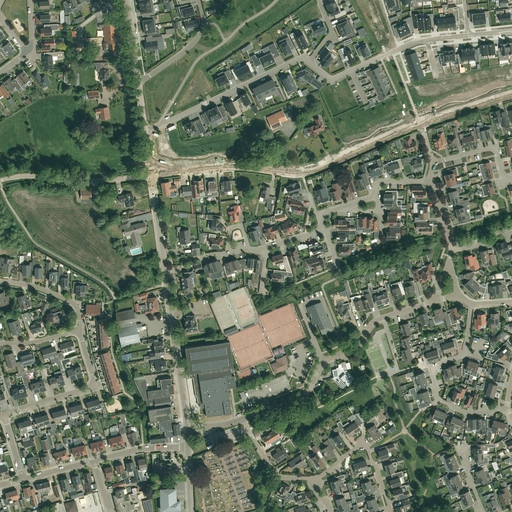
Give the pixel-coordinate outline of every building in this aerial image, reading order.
[(49,4),(52,4),(51,0),(45,0),(45,1),(39,2),(40,8),(49,8),(49,4)] [(78,6),(77,4),(75,0),(67,0),(69,4),(65,6),(66,14),(71,12),(70,10),(78,6)] [(337,0),(336,0),(327,0),(329,3),(326,5),(328,10),(338,6),(336,1),(337,0)] [(385,0),(387,4),(388,4),(389,7),(394,6),(395,11),(400,9),(398,0),(385,0)] [(154,14),(153,5),(141,7),(141,9),(140,9),(141,13),(148,12),(148,15),(154,14)] [(183,6),(176,7),(178,14),(183,13),(183,17),(184,17),(194,14),(193,7),(187,8),(183,9),(183,6)] [(341,11),(338,6),(328,10),(331,16),(334,15),(335,19),(346,14),(344,10),(341,11)] [(504,9),(496,10),(496,14),(499,14),(500,20),(511,19),(510,12),(509,12),(504,13),(504,9)] [(489,11),(479,12),(480,24),(486,23),(486,17),(490,17),(489,11)] [(50,21),(49,15),(49,12),(44,12),(43,13),(43,14),(43,15),(40,15),(40,22),(50,21)] [(479,12),(469,13),(469,19),(473,18),(474,24),(480,24),(479,12)] [(419,14),(413,14),(414,24),(414,28),(418,28),(419,30),(425,29),(424,18),(424,17),(419,18),(419,14)] [(428,18),(424,18),(425,29),(432,29),(431,23),(434,22),(433,14),(428,14),(428,18)] [(143,21),(143,24),(142,24),(143,27),(156,25),(155,19),(157,19),(157,15),(150,16),(150,20),(147,20),(143,21),(143,20),(143,21)] [(337,26),(336,26),(338,29),(339,31),(351,25),(347,17),(341,19),(342,23),(340,23),(337,25),(337,26)] [(405,23),(401,24),(406,34),(407,34),(407,35),(411,33),(411,32),(411,31),(409,27),(413,25),(412,17),(404,20),(405,23)] [(198,26),(196,20),(191,21),(190,18),(183,20),(186,30),(198,26)] [(254,24),(255,29),(272,25),(271,20),(254,24)] [(314,21),(306,25),(308,28),(311,27),(311,28),(311,29),(312,32),(313,33),(316,31),(317,34),(320,33),(325,30),(324,26),(325,26),(323,23),(316,26),(314,21)] [(396,23),(392,25),(395,34),(398,32),(400,36),(400,37),(401,37),(405,36),(405,35),(406,34),(401,24),(398,26),(396,23)] [(41,36),(52,35),(51,30),(58,30),(58,24),(50,25),(50,27),(49,28),(41,29),(41,36)] [(117,43),(118,43),(117,24),(103,24),(104,43),(117,43)] [(143,27),(143,30),(144,30),(145,33),(144,33),(145,33),(147,33),(151,32),(152,35),(159,34),(159,29),(156,29),(156,25),(143,27)] [(340,33),(339,33),(341,36),(342,36),(342,37),(342,36),(345,35),(347,34),(349,37),(355,34),(351,25),(339,31),(340,33)] [(296,37),(294,38),(300,51),(303,49),(302,48),(305,47),(308,45),(303,34),(296,37)] [(147,42),(145,42),(146,50),(153,48),(157,48),(157,45),(163,44),(162,36),(152,38),(151,38),(152,41),(147,42)] [(281,44),(280,45),(285,56),(292,52),(290,49),(288,45),(291,43),(288,37),(284,39),(286,42),(281,44)] [(50,46),(54,46),(53,38),(44,39),(44,43),(41,43),(42,50),(50,50),(50,46)] [(0,52),(1,52),(4,49),(9,56),(16,51),(9,42),(6,44),(3,46),(1,44),(0,44),(0,52)] [(117,43),(104,43),(103,43),(104,48),(108,48),(109,52),(117,51),(117,43)] [(269,51),(264,53),(266,57),(267,60),(268,62),(269,64),(270,64),(271,65),(274,63),(274,62),(275,61),(273,58),(271,54),(277,51),(274,43),(267,46),(269,51)] [(370,54),(366,44),(359,47),(357,43),(354,45),(357,52),(360,51),(363,58),(370,54)] [(501,49),(498,49),(499,61),(505,60),(504,55),(509,54),(508,43),(501,44),(501,48),(501,49)] [(495,44),(488,45),(489,55),(493,54),(493,57),(499,57),(499,56),(498,50),(495,50),(495,46),(495,44)] [(481,51),(478,52),(479,54),(479,59),(485,58),(484,55),(489,55),(488,45),(481,45),(481,47),(481,51)] [(338,50),(341,58),(345,56),(347,60),(348,63),(355,60),(350,50),(346,51),(344,47),(338,50)] [(473,48),(470,48),(468,49),(469,61),(475,60),(475,62),(479,62),(479,59),(479,54),(475,54),(475,49),(474,48),(473,48)] [(468,49),(466,49),(463,49),(461,49),(462,50),(462,55),(459,56),(459,57),(459,64),(463,63),(463,61),(469,61),(468,49)] [(324,58),(320,62),(326,67),(333,59),(329,56),(331,54),(325,50),(321,56),(324,58)] [(455,50),(449,51),(450,62),(454,61),(454,65),(459,64),(459,57),(456,57),(455,54),(455,50)] [(444,59),(440,59),(442,66),(447,65),(447,62),(450,62),(449,51),(443,51),(443,53),(444,59)] [(57,59),(64,59),(63,52),(49,52),(49,56),(43,56),(43,64),(44,64),(44,68),(53,68),(52,56),(57,56),(57,59)] [(408,62),(418,58),(416,52),(406,56),(408,62)] [(255,54),(250,57),(253,63),(260,60),(262,64),(263,67),(264,67),(265,67),(268,66),(268,65),(269,64),(268,62),(267,60),(266,57),(264,53),(256,57),(255,54)] [(156,62),(167,61),(167,54),(155,54),(156,62)] [(420,64),(418,58),(408,62),(410,68),(420,64)] [(251,74),(252,74),(249,68),(251,67),(249,61),(246,63),(246,64),(241,66),(246,77),(248,75),(251,74)] [(106,62),(96,62),(96,71),(100,71),(100,81),(109,81),(109,69),(107,69),(107,65),(106,65),(106,62)] [(420,64),(410,68),(412,74),(422,70),(420,64)] [(231,70),(233,75),(237,74),(239,80),(240,79),(243,78),(246,77),(241,66),(235,69),(234,68),(231,70)] [(368,77),(369,76),(381,71),(379,67),(376,68),(375,66),(365,71),(368,77)] [(219,78),(215,79),(218,86),(228,82),(228,81),(227,78),(231,76),(228,70),(223,73),(224,75),(219,78)] [(302,71),(297,73),(298,76),(298,78),(299,77),(300,80),(305,78),(307,80),(307,81),(310,83),(314,86),(317,82),(318,81),(314,78),(315,77),(306,70),(305,70),(302,71)] [(422,70),(412,74),(414,80),(424,76),(422,70)] [(384,77),(381,71),(369,76),(368,77),(369,77),(372,83),(384,77)] [(25,74),(24,73),(23,72),(17,76),(20,80),(19,81),(17,82),(23,90),(26,87),(26,86),(26,85),(27,84),(28,83),(27,82),(29,80),(27,77),(27,76),(26,74),(25,74)] [(50,83),(47,79),(44,75),(42,77),(40,77),(37,72),(33,75),(42,87),(45,85),(46,86),(50,83)] [(287,91),(292,89),(294,91),(297,90),(293,80),(290,81),(287,76),(284,77),(284,78),(281,79),(284,84),(283,84),(287,91)] [(14,78),(12,80),(10,77),(4,82),(5,84),(5,85),(6,87),(7,87),(10,90),(12,88),(13,89),(14,89),(15,88),(17,90),(19,88),(21,91),(23,90),(20,87),(14,78)] [(372,83),(375,89),(387,84),(384,77),(372,83)] [(266,83),(271,94),(278,91),(272,79),(266,83)] [(265,97),(271,94),(266,83),(259,86),(265,97)] [(4,96),(5,96),(6,95),(7,97),(10,94),(2,84),(0,85),(0,95),(1,95),(1,96),(2,96),(3,96),(4,96)] [(376,96),(377,96),(390,90),(387,84),(375,89),(378,95),(376,96)] [(258,99),(255,100),(260,109),(262,108),(258,100),(265,97),(259,86),(252,89),(258,99)] [(391,94),(390,90),(377,96),(379,102),(389,97),(389,95),(391,94)] [(242,102),(240,103),(243,108),(251,104),(246,93),(240,96),(242,100),(242,102)] [(231,101),(225,104),(231,115),(235,113),(237,116),(242,114),(238,105),(234,107),(232,103),(231,101)] [(213,108),(211,109),(217,121),(222,119),(223,122),(228,119),(224,112),(224,111),(220,113),(217,108),(217,106),(213,108)] [(96,114),(100,113),(101,119),(109,118),(108,107),(99,108),(99,109),(95,109),(96,114)] [(208,117),(204,119),(205,121),(207,126),(217,121),(211,109),(209,111),(209,110),(205,112),(205,113),(208,117)] [(505,111),(501,112),(500,110),(493,112),(496,122),(501,121),(503,127),(508,125),(505,111)] [(267,118),(271,127),(287,120),(283,111),(267,118)] [(317,128),(318,131),(325,129),(322,122),(321,122),(318,117),(314,119),(317,124),(314,125),(315,128),(317,128)] [(198,130),(200,133),(205,131),(202,125),(198,127),(197,126),(195,127),(194,125),(193,125),(191,123),(191,122),(190,122),(189,121),(185,123),(186,124),(185,125),(189,134),(198,130)] [(487,138),(492,136),(491,131),(494,130),(492,124),(487,126),(488,129),(484,130),(487,138)] [(317,132),(318,131),(317,128),(315,128),(314,125),(304,129),(305,133),(309,132),(311,137),(313,136),(314,137),(316,136),(316,135),(318,134),(317,132)] [(477,136),(478,140),(481,139),(482,139),(482,140),(487,139),(486,138),(487,138),(484,130),(483,125),(475,127),(475,129),(475,130),(477,135),(477,136)] [(439,138),(434,139),(437,149),(444,147),(443,145),(447,144),(446,140),(444,133),(442,127),(439,128),(440,134),(438,134),(439,138)] [(461,145),(464,145),(464,146),(465,146),(465,147),(468,146),(468,145),(470,145),(468,137),(465,137),(464,133),(462,134),(461,130),(457,131),(458,136),(461,145)] [(478,141),(478,140),(477,136),(477,135),(475,130),(470,131),(471,136),(468,137),(470,145),(472,144),(472,145),(475,145),(475,143),(476,143),(475,142),(478,141)] [(410,137),(405,139),(406,144),(406,145),(408,151),(418,148),(416,142),(412,143),(410,137)] [(456,138),(455,138),(453,139),(453,137),(448,139),(451,150),(458,148),(456,138)] [(413,165),(414,169),(423,166),(421,158),(417,159),(416,158),(415,156),(409,158),(409,157),(401,159),(402,164),(407,162),(408,164),(410,163),(411,165),(412,165),(413,165)] [(374,164),(378,176),(382,175),(382,173),(383,173),(382,170),(385,169),(384,166),(383,164),(381,158),(377,159),(378,162),(378,163),(374,164)] [(392,161),(395,173),(401,171),(399,164),(402,164),(400,159),(392,161)] [(374,177),(378,176),(374,164),(373,161),(364,163),(367,172),(370,171),(372,177),(373,176),(374,177)] [(386,174),(389,173),(390,174),(395,173),(392,161),(383,164),(384,166),(385,169),(386,174)] [(480,170),(491,167),(490,162),(479,165),(480,170)] [(482,175),(493,172),(491,167),(480,170),(482,175)] [(446,181),(455,178),(455,175),(457,174),(456,169),(450,170),(451,174),(445,175),(446,181)] [(483,181),(494,178),(493,172),(482,175),(483,181)] [(367,188),(366,185),(370,184),(368,180),(366,173),(359,175),(360,179),(357,180),(360,190),(367,188)] [(464,185),(464,182),(462,183),(461,180),(456,181),(455,178),(446,181),(447,186),(450,186),(453,185),(454,188),(455,188),(461,186),(464,185)] [(215,179),(207,180),(208,182),(205,183),(205,192),(214,191),(214,195),(218,195),(218,191),(216,191),(215,179)] [(202,180),(194,181),(195,184),(191,184),(191,189),(192,189),(193,197),(199,196),(198,192),(203,192),(202,180)] [(223,181),(223,183),(219,183),(220,188),(221,188),(221,195),(227,194),(227,191),(231,190),(230,184),(233,184),(232,181),(230,181),(230,180),(223,181)] [(326,185),(325,185),(324,180),(320,182),(322,189),(318,190),(320,193),(316,194),(319,203),(327,200),(325,195),(328,194),(326,185)] [(353,194),(353,193),(356,192),(355,187),(354,187),(352,181),(346,183),(347,186),(344,187),(347,196),(349,195),(350,196),(352,195),(353,194)] [(161,183),(163,195),(170,194),(169,191),(176,190),(175,185),(169,185),(169,182),(161,183)] [(340,198),(340,196),(343,195),(340,185),(339,182),(332,184),(334,191),(331,192),(334,200),(340,198)] [(291,198),(297,199),(298,195),(299,195),(298,192),(301,191),(300,187),(299,183),(299,184),(298,183),(295,184),(295,183),(290,185),(290,186),(287,187),(289,194),(290,194),(291,198)] [(483,191),(493,188),(492,183),(482,185),(483,191)] [(183,187),(183,189),(180,190),(181,196),(192,195),(191,186),(183,187)] [(268,198),(268,196),(270,187),(263,186),(261,197),(263,197),(268,198)] [(412,186),(412,193),(416,193),(416,197),(426,197),(426,190),(423,190),(423,186),(412,186)] [(460,189),(461,189),(461,186),(455,188),(455,191),(449,192),(449,193),(448,193),(449,197),(450,197),(451,198),(459,196),(458,193),(461,192),(460,189)] [(493,188),(483,191),(484,196),(495,193),(493,188)] [(91,189),(81,189),(81,198),(91,198),(91,189)] [(384,200),(393,200),(397,200),(397,197),(397,191),(391,191),(391,194),(384,194),(384,200)] [(134,204),(132,198),(133,198),(132,193),(118,196),(120,202),(125,201),(126,207),(134,204)] [(271,204),(271,203),(272,197),(268,196),(268,198),(263,197),(262,201),(267,202),(266,208),(270,208),(269,210),(273,211),(274,205),(271,204)] [(459,199),(459,196),(451,198),(451,199),(450,199),(451,203),(452,203),(452,204),(458,202),(459,205),(461,205),(465,204),(466,203),(469,202),(469,199),(463,201),(463,198),(459,199)] [(301,206),(302,202),(291,200),(290,206),(294,206),(293,212),(303,214),(304,207),(301,206)] [(391,209),(395,209),(397,209),(401,209),(401,205),(397,205),(397,203),(393,203),(393,200),(384,200),(384,206),(391,206),(391,209)] [(418,212),(428,212),(428,211),(429,211),(429,207),(428,207),(428,206),(422,206),(422,203),(415,203),(415,209),(418,209),(418,212)] [(466,213),(467,212),(467,209),(468,209),(466,203),(465,204),(461,205),(461,208),(456,209),(457,215),(466,213)] [(230,207),(231,211),(228,212),(231,222),(238,220),(237,216),(241,215),(240,211),(239,211),(238,206),(233,206),(230,207)] [(387,218),(398,218),(398,214),(401,214),(401,209),(397,209),(395,209),(391,209),(390,209),(390,212),(388,212),(388,218),(387,218)] [(415,215),(415,222),(427,222),(427,218),(428,218),(429,218),(429,213),(428,213),(428,212),(418,212),(418,215),(415,215)] [(467,212),(466,213),(457,215),(458,221),(464,219),(465,222),(471,221),(469,215),(468,215),(467,212)] [(129,220),(129,221),(128,217),(121,219),(122,222),(121,223),(120,225),(120,227),(122,228),(124,228),(126,236),(131,234),(134,247),(142,245),(139,232),(143,231),(143,230),(146,230),(147,228),(145,224),(144,223),(141,223),(131,226),(129,220)] [(213,217),(212,222),(208,222),(207,229),(211,229),(221,230),(222,223),(219,223),(220,218),(213,217)] [(367,232),(367,217),(360,217),(360,224),(357,224),(357,231),(362,231),(363,232),(367,232)] [(367,217),(367,232),(370,232),(371,231),(377,231),(377,220),(373,220),(373,218),(367,218),(367,217)] [(398,218),(387,218),(387,225),(394,225),(394,228),(400,228),(400,222),(397,222),(397,218),(398,218)] [(292,231),(292,229),(293,229),(294,230),(298,225),(289,219),(291,220),(289,222),(282,225),(283,229),(282,230),(282,232),(284,233),(285,233),(292,231)] [(350,230),(356,230),(356,227),(350,227),(350,224),(346,224),(346,220),(335,220),(335,227),(343,227),(343,230),(350,230)] [(430,227),(430,223),(417,223),(417,229),(421,229),(421,233),(432,233),(432,227),(430,227)] [(259,225),(253,227),(254,230),(250,232),(253,241),(259,239),(258,235),(262,234),(259,225)] [(267,239),(268,239),(269,239),(271,239),(271,238),(274,237),(273,234),(278,232),(276,226),(271,227),(264,229),(267,239)] [(400,235),(400,229),(390,229),(390,232),(387,232),(387,239),(396,239),(396,235),(400,235)] [(180,231),(181,232),(179,232),(180,236),(181,236),(182,239),(180,239),(181,243),(182,243),(182,246),(187,245),(186,243),(190,242),(194,241),(194,238),(190,238),(189,230),(180,231)] [(343,235),(338,235),(336,235),(336,238),(335,238),(335,239),(335,240),(336,240),(336,241),(346,241),(346,237),(349,237),(349,232),(343,232),(343,235)] [(217,239),(215,239),(216,235),(209,234),(208,237),(209,237),(209,242),(211,243),(211,244),(211,246),(212,246),(212,248),(217,248),(217,247),(219,247),(219,245),(219,244),(222,244),(223,239),(217,238),(217,239)] [(322,248),(321,244),(318,245),(317,241),(308,244),(309,248),(309,249),(310,250),(311,250),(312,250),(313,254),(323,251),(323,250),(323,249),(324,249),(323,249),(323,248),(322,248)] [(497,245),(500,254),(504,252),(505,256),(509,255),(510,257),(511,256),(511,249),(509,250),(506,241),(501,243),(501,242),(497,243),(497,244),(497,245)] [(200,254),(198,244),(191,245),(192,251),(193,255),(200,254)] [(349,247),(343,247),(340,247),(340,254),(349,254),(349,250),(355,250),(355,244),(349,244),(349,247)] [(297,267),(295,260),(299,259),(296,249),(293,250),(292,250),(289,250),(289,251),(290,255),(287,256),(291,269),(297,267)] [(494,255),(493,253),(489,254),(489,250),(485,250),(485,249),(481,250),(481,251),(483,261),(488,260),(490,265),(496,264),(494,255)] [(284,262),(284,261),(282,254),(272,257),(274,264),(279,263),(281,267),(284,266),(286,272),(291,272),(288,261),(284,262)] [(479,268),(477,260),(476,256),(472,256),(472,255),(465,256),(467,265),(471,265),(472,270),(479,268)] [(322,268),(321,267),(324,266),(322,259),(318,261),(317,257),(307,260),(309,266),(313,264),(315,270),(318,269),(318,270),(322,268)] [(1,258),(0,262),(0,263),(3,264),(3,268),(2,271),(10,272),(10,268),(10,266),(14,267),(15,260),(11,259),(11,261),(4,260),(4,258),(1,258)] [(252,270),(254,259),(248,258),(247,264),(244,264),(243,269),(252,270)] [(217,260),(216,260),(216,259),(212,261),(212,262),(211,262),(215,274),(222,272),(224,271),(222,266),(219,266),(218,262),(217,260)] [(237,271),(243,269),(244,264),(245,259),(243,259),(240,260),(242,265),(239,266),(237,261),(237,259),(231,261),(234,270),(237,269),(237,271)] [(254,259),(252,270),(253,270),(253,267),(256,267),(255,271),(256,271),(261,271),(262,266),(259,266),(260,261),(260,259),(254,259)] [(215,274),(211,262),(210,261),(206,263),(206,264),(203,265),(205,271),(207,276),(215,274)] [(235,273),(234,270),(231,261),(225,263),(227,270),(225,271),(226,276),(232,274),(235,273)] [(431,264),(426,265),(422,266),(426,279),(427,279),(428,280),(430,279),(430,278),(432,278),(431,275),(435,274),(433,270),(431,264)] [(68,288),(68,278),(68,274),(63,274),(63,268),(59,266),(59,272),(59,274),(59,275),(59,280),(62,280),(62,288),(68,288)] [(419,269),(413,270),(417,281),(420,280),(421,282),(422,282),(423,282),(425,282),(425,281),(426,280),(426,279),(422,266),(422,267),(419,269)] [(183,290),(184,290),(184,294),(188,294),(188,290),(193,289),(193,288),(191,278),(193,278),(193,277),(196,277),(195,272),(193,272),(193,269),(184,270),(183,271),(183,273),(184,274),(184,275),(181,275),(183,290)] [(56,272),(49,271),(49,281),(56,282),(56,281),(57,281),(58,275),(56,275),(56,272)] [(285,272),(278,271),(277,274),(273,274),(271,273),(271,275),(270,275),(270,277),(271,277),(270,280),(280,281),(281,277),(284,278),(284,276),(285,272)] [(467,287),(470,290),(477,281),(473,277),(475,275),(474,271),(462,274),(464,279),(466,282),(463,285),(466,288),(467,287)] [(410,286),(406,287),(408,295),(415,293),(414,291),(413,286),(416,285),(414,280),(408,281),(410,286)] [(507,288),(505,282),(505,280),(500,281),(500,284),(497,284),(497,286),(497,293),(503,292),(502,287),(506,287),(507,288)] [(403,296),(402,295),(400,289),(403,288),(401,281),(395,283),(396,288),(393,289),(396,299),(403,296)] [(486,287),(483,287),(477,281),(470,290),(472,292),(471,292),(474,295),(477,292),(476,292),(479,288),(482,291),(482,293),(485,294),(485,291),(486,287)] [(83,282),(73,282),(73,289),(76,289),(76,295),(85,295),(85,291),(88,291),(88,286),(85,286),(85,285),(83,285),(83,282)] [(487,284),(486,287),(485,291),(486,291),(486,289),(490,289),(490,293),(490,294),(497,294),(497,293),(497,286),(492,286),(492,282),(487,283),(487,284)] [(368,287),(370,293),(373,292),(374,295),(377,304),(378,304),(378,305),(382,304),(382,303),(383,303),(379,289),(375,290),(373,290),(371,286),(368,287)] [(387,291),(386,288),(383,288),(383,286),(379,288),(379,289),(383,303),(390,300),(387,291)] [(0,304),(0,306),(10,303),(8,296),(5,297),(4,292),(0,293),(0,304)] [(149,304),(157,303),(156,301),(157,301),(157,297),(156,298),(156,297),(155,297),(155,296),(147,297),(146,292),(140,294),(141,298),(143,298),(143,302),(148,301),(149,304)] [(372,298),(370,293),(363,295),(364,295),(361,296),(360,295),(364,308),(364,309),(371,306),(371,305),(374,304),(372,298)] [(21,308),(31,306),(29,299),(26,300),(25,295),(18,297),(21,308)] [(357,310),(364,308),(360,295),(357,296),(351,298),(353,305),(356,304),(357,310)] [(327,317),(321,302),(307,308),(312,319),(310,320),(312,325),(317,323),(322,335),(334,330),(328,316),(327,317)] [(349,303),(338,306),(342,319),(350,316),(348,310),(351,309),(349,303)] [(149,305),(149,304),(142,305),(142,306),(142,307),(143,309),(144,308),(145,310),(145,313),(158,311),(157,310),(158,310),(158,309),(159,309),(158,306),(157,306),(157,304),(149,305)] [(458,322),(457,319),(461,317),(459,310),(460,310),(459,306),(454,308),(454,307),(451,308),(451,309),(450,309),(453,317),(450,319),(452,324),(458,322)] [(446,328),(451,326),(446,311),(443,312),(441,308),(440,307),(438,308),(438,309),(434,310),(436,317),(433,318),(434,322),(443,319),(446,328)] [(66,320),(65,317),(63,310),(57,312),(56,309),(51,310),(55,323),(66,320)] [(142,323),(137,324),(133,309),(116,313),(117,324),(118,327),(117,327),(122,347),(129,345),(129,344),(140,341),(137,328),(143,327),(142,323)] [(24,322),(30,320),(28,312),(22,314),(24,322)] [(427,312),(420,315),(423,324),(428,322),(430,327),(434,325),(432,319),(429,320),(427,312)] [(478,314),(478,318),(474,319),(474,322),(475,322),(475,328),(482,328),(481,324),(486,324),(485,314),(484,314),(482,314),(482,313),(479,313),(479,314),(478,314)] [(491,313),(491,317),(488,317),(489,328),(494,327),(494,323),(499,323),(498,313),(491,313)] [(186,331),(197,330),(196,322),(195,315),(190,316),(190,315),(186,315),(187,318),(184,318),(186,331)] [(43,322),(42,318),(36,320),(37,322),(30,324),(33,333),(43,330),(41,323),(43,322)] [(13,335),(22,332),(18,320),(9,323),(13,335)] [(401,331),(410,328),(409,323),(400,325),(402,329),(400,329),(401,331)] [(238,332),(236,327),(225,331),(227,336),(238,332)] [(154,344),(155,348),(164,347),(163,345),(164,345),(164,341),(163,341),(159,341),(158,337),(153,338),(153,339),(148,339),(149,345),(150,345),(154,344)] [(206,345),(185,348),(185,349),(186,352),(189,378),(193,378),(193,381),(195,396),(197,396),(197,398),(198,404),(199,404),(200,404),(200,408),(205,407),(206,417),(216,415),(231,413),(231,410),(229,400),(229,399),(229,398),(228,387),(230,387),(232,387),(236,386),(234,373),(233,367),(231,352),(229,341),(226,342),(225,337),(224,337),(206,340),(205,340),(205,341),(206,345)] [(401,345),(411,342),(409,337),(401,339),(402,343),(401,343),(401,345)] [(448,343),(451,351),(456,349),(455,346),(458,345),(456,338),(450,340),(451,342),(448,343)] [(451,351),(448,343),(445,344),(444,340),(442,339),(438,341),(439,343),(441,350),(440,349),(443,348),(445,353),(451,351)] [(62,360),(65,359),(63,352),(75,349),(73,341),(60,345),(62,352),(60,352),(62,360)] [(502,351),(507,356),(511,352),(509,349),(511,347),(506,342),(500,348),(502,351)] [(438,351),(441,350),(439,343),(434,345),(434,346),(435,350),(432,351),(434,359),(440,357),(438,351)] [(59,361),(61,360),(62,360),(60,352),(57,353),(55,346),(42,350),(45,358),(54,355),(55,360),(58,359),(59,361)] [(164,349),(164,347),(155,348),(155,353),(152,353),(150,353),(150,356),(151,359),(159,358),(161,358),(160,354),(164,354),(164,353),(165,353),(165,349),(164,349)] [(428,361),(434,359),(432,351),(431,348),(426,349),(422,350),(423,352),(424,356),(426,355),(427,356),(428,361)] [(507,356),(502,351),(500,353),(497,350),(493,355),(488,353),(486,357),(498,361),(499,359),(500,357),(503,360),(507,356)] [(20,366),(22,372),(24,371),(25,371),(24,366),(33,363),(36,362),(35,359),(32,352),(31,352),(31,351),(27,352),(27,353),(20,355),(22,361),(23,365),(20,366)] [(101,361),(111,358),(109,352),(99,354),(101,361)] [(20,366),(19,361),(16,362),(13,353),(5,355),(9,367),(17,365),(18,368),(19,373),(22,372),(20,366)] [(285,369),(285,368),(287,363),(284,356),(276,359),(277,362),(271,364),(275,373),(285,369)] [(65,362),(69,361),(68,358),(65,359),(62,360),(61,360),(64,368),(64,369),(66,368),(65,362)] [(103,368),(113,365),(111,358),(101,361),(103,368)] [(159,358),(151,359),(151,365),(156,364),(156,370),(167,368),(166,360),(161,361),(161,358),(159,358)] [(472,368),(474,362),(473,362),(473,361),(468,359),(467,366),(467,367),(465,366),(462,366),(462,367),(462,368),(462,373),(465,373),(467,373),(468,370),(471,371),(472,368)] [(64,369),(64,368),(61,360),(59,361),(58,361),(56,362),(56,363),(56,364),(57,364),(58,364),(59,364),(61,369),(64,369)] [(341,363),(341,364),(338,364),(338,367),(336,368),(337,373),(335,374),(336,376),(338,376),(341,379),(337,383),(342,388),(346,384),(347,386),(352,381),(351,381),(354,378),(349,374),(348,375),(346,373),(345,370),(347,369),(347,370),(345,362),(341,363)] [(481,371),(477,370),(479,364),(474,362),(472,368),(471,371),(472,371),(471,375),(479,378),(481,371)] [(496,368),(494,372),(503,374),(505,368),(499,367),(500,364),(496,362),(494,368),(496,368)] [(115,371),(114,368),(113,365),(103,368),(105,374),(115,371)] [(462,368),(462,367),(460,367),(457,368),(456,365),(450,367),(452,376),(453,376),(452,375),(456,373),(457,377),(462,375),(462,373),(462,368)] [(43,368),(43,369),(42,366),(33,369),(34,371),(40,370),(43,378),(46,377),(43,368)] [(83,376),(81,368),(80,366),(74,368),(77,378),(83,376)] [(444,369),(445,373),(442,374),(445,382),(450,380),(449,377),(452,376),(450,367),(444,369)] [(51,375),(48,375),(46,368),(43,368),(46,377),(48,376),(49,378),(52,388),(59,386),(56,376),(52,378),(51,375)] [(77,378),(74,368),(67,370),(70,380),(77,378)] [(34,372),(34,371),(33,369),(25,371),(24,371),(27,382),(30,382),(27,374),(34,372)] [(27,382),(24,371),(22,372),(19,373),(16,374),(17,377),(22,376),(24,383),(27,382)] [(56,376),(59,386),(65,384),(62,374),(61,371),(60,371),(59,371),(59,372),(58,373),(59,374),(59,375),(56,376)] [(107,381),(117,378),(115,371),(105,374),(107,381)] [(414,382),(426,378),(425,376),(426,375),(425,373),(424,373),(424,372),(415,375),(414,371),(406,374),(402,375),(403,379),(411,377),(412,380),(413,380),(414,382)] [(501,380),(503,374),(494,372),(493,377),(501,380)] [(174,383),(172,383),(171,382),(171,376),(160,378),(161,387),(162,388),(174,386),(174,383)] [(109,387),(119,384),(117,378),(107,381),(109,387)] [(412,393),(414,392),(420,390),(420,387),(428,385),(427,384),(428,383),(427,381),(426,381),(426,378),(414,382),(415,385),(418,384),(419,387),(411,389),(411,390),(408,390),(409,393),(412,393)] [(138,391),(146,389),(145,379),(135,380),(134,381),(138,391)] [(37,382),(40,392),(46,390),(43,380),(37,382)] [(34,393),(40,392),(37,382),(31,384),(34,393)] [(488,388),(496,391),(498,385),(490,382),(488,388)] [(119,384),(109,387),(111,393),(121,391),(119,384)] [(21,397),(24,396),(28,395),(25,386),(18,387),(21,397)] [(143,401),(146,400),(149,421),(173,417),(172,405),(171,405),(170,394),(175,394),(174,386),(162,388),(161,387),(146,389),(138,391),(143,401)] [(15,399),(21,397),(18,387),(12,389),(15,399)] [(455,390),(454,393),(452,393),(451,397),(452,398),(451,399),(457,402),(458,400),(462,401),(466,390),(460,387),(458,392),(455,390)] [(494,397),(496,391),(488,388),(486,394),(494,397)] [(421,399),(430,396),(428,391),(421,393),(420,390),(414,392),(416,397),(419,396),(421,399)] [(470,406),(470,405),(473,406),(476,401),(475,401),(478,395),(473,393),(472,396),(468,394),(464,403),(470,406)] [(430,396),(421,399),(422,403),(418,404),(420,409),(426,407),(425,404),(431,402),(430,396)] [(92,399),(95,409),(102,407),(99,398),(96,399),(96,398),(92,399)] [(89,411),(95,409),(92,399),(90,400),(90,401),(87,402),(89,411)] [(75,405),(78,414),(84,412),(82,404),(79,405),(78,404),(75,405)] [(72,416),(78,414),(75,405),(73,405),(73,406),(70,407),(72,416)] [(438,420),(441,411),(439,410),(440,409),(437,408),(436,409),(434,414),(431,412),(428,420),(433,422),(434,418),(438,420)] [(59,410),(62,419),(67,417),(65,409),(62,410),(61,409),(59,410)] [(55,421),(62,419),(59,410),(56,411),(56,412),(52,413),(55,421)] [(445,426),(448,419),(445,418),(447,414),(441,411),(438,420),(441,421),(440,424),(445,426)] [(350,425),(355,433),(357,431),(358,432),(360,430),(360,429),(358,426),(357,424),(361,421),(357,415),(356,413),(354,415),(355,417),(351,420),(353,423),(350,425)] [(44,414),(41,415),(44,424),(47,423),(48,427),(51,426),(52,432),(55,431),(53,424),(51,424),(48,414),(44,415),(44,414)] [(38,426),(44,424),(41,415),(38,416),(39,417),(35,418),(38,426)] [(448,419),(445,426),(449,428),(453,430),(455,427),(458,418),(453,416),(453,417),(449,416),(448,419)] [(367,429),(370,434),(378,429),(376,426),(379,424),(375,417),(369,421),(372,426),(370,427),(367,429)] [(132,432),(131,427),(130,427),(130,425),(127,425),(125,418),(120,419),(122,424),(122,426),(125,426),(127,433),(128,437),(129,436),(130,442),(137,440),(136,436),(139,435),(138,431),(137,431),(132,432)] [(458,418),(455,427),(458,428),(457,431),(462,433),(465,426),(461,425),(463,420),(458,418)] [(480,433),(486,433),(485,419),(482,419),(482,418),(476,419),(476,428),(476,431),(480,431),(480,433)] [(24,420),(27,430),(33,428),(30,419),(27,420),(27,419),(24,420)] [(160,426),(163,426),(165,436),(180,434),(179,424),(178,424),(178,422),(176,423),(176,419),(156,421),(156,423),(160,423),(160,426)] [(476,419),(470,419),(470,425),(467,425),(467,431),(473,431),(473,428),(476,428),(476,419)] [(27,432),(27,430),(24,420),(21,421),(21,422),(18,423),(21,432),(21,434),(25,433),(27,432)] [(496,433),(497,430),(500,422),(494,420),(493,424),(490,423),(487,430),(488,431),(492,432),(496,433)] [(280,432),(281,434),(285,431),(284,430),(286,428),(282,422),(276,426),(280,432)] [(500,422),(497,430),(501,431),(500,432),(501,435),(505,436),(508,428),(505,427),(506,423),(500,422)] [(353,434),(355,433),(350,425),(345,429),(350,436),(351,437),(353,435),(353,434)] [(341,431),(341,430),(338,426),(333,430),(336,436),(333,438),(332,436),(329,438),(333,445),(335,443),(338,448),(345,443),(338,433),(341,431)] [(378,429),(370,434),(371,436),(371,437),(373,439),(374,439),(382,434),(384,437),(390,433),(388,430),(386,432),(384,429),(380,432),(378,429)] [(262,438),(267,444),(274,440),(275,443),(281,439),(275,430),(262,438)] [(115,437),(118,445),(124,443),(122,435),(115,437)] [(111,447),(118,445),(115,437),(109,438),(111,447)] [(47,439),(41,441),(44,450),(50,449),(48,443),(47,439)] [(334,454),(331,450),(334,448),(328,439),(323,442),(326,447),(322,450),(328,459),(334,454)] [(510,448),(511,446),(511,440),(510,441),(508,439),(503,441),(507,449),(510,448)] [(97,442),(99,450),(105,448),(103,440),(97,442)] [(93,451),(99,450),(97,442),(91,443),(93,451)] [(60,451),(59,449),(58,444),(55,445),(57,452),(54,453),(56,461),(62,459),(60,451)] [(315,453),(319,450),(315,444),(311,447),(315,453)] [(378,451),(380,459),(381,459),(382,461),(386,459),(386,457),(388,456),(387,453),(390,452),(390,450),(395,448),(393,444),(387,445),(388,448),(386,449),(378,451)] [(474,448),(474,454),(483,454),(483,451),(488,450),(487,444),(485,444),(482,444),(480,444),(475,444),(475,448),(474,448)] [(79,446),(81,454),(87,453),(85,445),(79,446)] [(74,456),(81,454),(79,446),(72,448),(74,456)] [(273,455),(277,461),(287,454),(282,446),(276,450),(277,452),(273,455)] [(60,451),(62,459),(68,458),(66,449),(63,450),(60,451)] [(44,464),(49,463),(48,460),(50,459),(48,452),(44,453),(45,456),(42,456),(44,464)] [(302,459),(304,458),(301,453),(288,462),(291,466),(290,467),(292,469),(297,466),(299,468),(304,464),(301,460),(302,459)] [(316,467),(323,462),(317,453),(310,458),(316,467)] [(447,461),(448,464),(456,460),(454,455),(449,457),(447,453),(441,456),(443,462),(447,461)] [(483,454),(474,454),(475,461),(482,460),(482,464),(488,463),(488,457),(483,457),(483,454)] [(26,458),(29,468),(36,466),(34,457),(30,458),(30,457),(26,458)] [(144,458),(142,459),(141,458),(138,459),(138,460),(140,470),(142,470),(141,470),(147,468),(144,458)] [(358,461),(362,471),(365,470),(366,472),(368,471),(365,460),(363,461),(362,460),(358,461)] [(453,468),(459,466),(456,460),(448,464),(449,467),(446,469),(448,474),(455,472),(453,468)] [(133,471),(135,477),(131,479),(132,483),(140,481),(139,477),(138,477),(139,476),(137,468),(135,469),(133,461),(127,463),(129,471),(134,469),(134,471),(133,471)] [(156,466),(157,466),(157,471),(159,471),(159,473),(177,473),(177,466),(174,466),(164,466),(164,462),(160,462),(160,461),(156,461),(156,466)] [(355,473),(362,471),(358,461),(355,462),(355,463),(353,464),(354,469),(351,470),(353,477),(356,476),(355,473)] [(1,462),(0,462),(0,467),(2,475),(9,473),(7,466),(3,467),(2,462),(1,462)] [(384,465),(387,474),(394,471),(393,466),(396,465),(396,462),(392,463),(384,465)] [(122,464),(119,465),(119,464),(116,465),(117,473),(121,472),(122,478),(124,478),(126,485),(130,483),(126,470),(124,471),(122,464)] [(478,477),(486,474),(484,471),(487,470),(485,464),(480,466),(482,469),(476,472),(478,477)] [(111,466),(105,468),(106,476),(107,480),(110,479),(109,475),(113,474),(111,466)] [(403,477),(402,473),(402,471),(395,473),(397,478),(389,481),(391,487),(401,484),(399,478),(403,477)] [(89,472),(83,474),(86,485),(86,486),(87,491),(86,491),(87,494),(93,493),(89,481),(92,480),(89,472)] [(489,473),(486,474),(478,477),(480,483),(486,480),(487,483),(492,481),(489,473)] [(450,480),(451,484),(460,480),(461,480),(459,475),(457,475),(457,474),(450,477),(448,474),(443,476),(445,482),(450,480)] [(78,475),(72,477),(76,489),(79,488),(78,483),(80,482),(78,475)] [(62,483),(61,483),(62,487),(64,493),(67,491),(69,491),(70,491),(70,489),(69,486),(69,485),(67,478),(65,479),(64,478),(61,479),(61,480),(62,483)] [(361,489),(362,489),(371,486),(369,480),(368,480),(368,478),(360,480),(361,483),(362,489),(361,489)] [(339,482),(338,479),(330,482),(332,488),(340,485),(343,484),(343,481),(339,482)] [(451,495),(456,493),(455,489),(462,486),(463,486),(463,485),(462,483),(461,482),(461,483),(460,480),(451,484),(449,485),(451,488),(448,489),(451,495)] [(43,483),(46,496),(49,496),(48,493),(49,493),(48,489),(51,489),(49,481),(43,483)] [(44,497),(46,496),(43,483),(36,485),(38,492),(42,491),(42,494),(43,494),(44,497)] [(287,501),(291,494),(287,492),(289,487),(282,483),(278,492),(285,495),(284,498),(284,499),(283,502),(286,504),(287,501)] [(343,484),(340,485),(332,488),(334,493),(342,491),(341,488),(344,487),(343,484)] [(30,486),(27,487),(27,486),(24,487),(24,488),(23,488),(25,492),(23,492),(25,499),(30,498),(31,501),(32,507),(38,505),(35,494),(35,495),(33,488),(30,489),(30,486)] [(363,491),(364,494),(364,495),(364,494),(373,492),(371,486),(362,489),(361,489),(361,492),(363,491)] [(503,504),(504,503),(504,504),(505,504),(508,503),(509,502),(508,501),(509,501),(508,498),(511,497),(509,492),(507,487),(505,487),(501,489),(502,493),(499,494),(503,504)] [(115,490),(117,497),(125,495),(123,488),(115,490)] [(162,510),(180,510),(180,501),(175,501),(175,489),(161,489),(162,510)] [(394,497),(398,496),(399,499),(409,496),(407,490),(401,492),(400,489),(392,491),(394,497)] [(462,490),(456,493),(458,498),(461,496),(462,500),(471,496),(469,491),(463,493),(462,490)] [(9,500),(13,499),(11,491),(5,493),(7,498),(4,499),(6,504),(10,503),(9,500)] [(289,502),(291,500),(293,501),(296,500),(297,504),(307,501),(305,496),(306,496),(305,491),(300,492),(300,494),(295,496),(295,495),(296,493),(292,491),(291,494),(287,501),(289,502)] [(496,509),(496,507),(499,506),(497,501),(495,498),(497,497),(495,492),(490,494),(490,493),(491,497),(485,500),(487,505),(488,505),(490,511),(496,509)] [(130,511),(130,509),(135,508),(133,503),(131,504),(129,494),(125,495),(117,497),(113,498),(117,511),(130,511)] [(337,505),(346,502),(344,496),(335,499),(337,505)] [(471,496),(462,500),(464,503),(461,505),(463,510),(468,507),(467,504),(473,502),(471,496)] [(375,497),(366,500),(367,503),(365,504),(365,505),(364,505),(364,507),(368,506),(376,503),(375,497)] [(152,511),(151,499),(143,501),(146,511),(152,511)] [(66,511),(74,511),(78,511),(75,500),(65,503),(66,511)] [(349,501),(346,502),(337,505),(339,511),(340,510),(340,511),(343,511),(346,511),(350,510),(349,507),(348,508),(347,505),(350,504),(350,503),(350,501),(349,501)] [(396,507),(397,511),(405,511),(404,508),(410,506),(409,501),(402,503),(403,505),(396,507)] [(376,503),(368,506),(369,511),(378,509),(376,503)]
